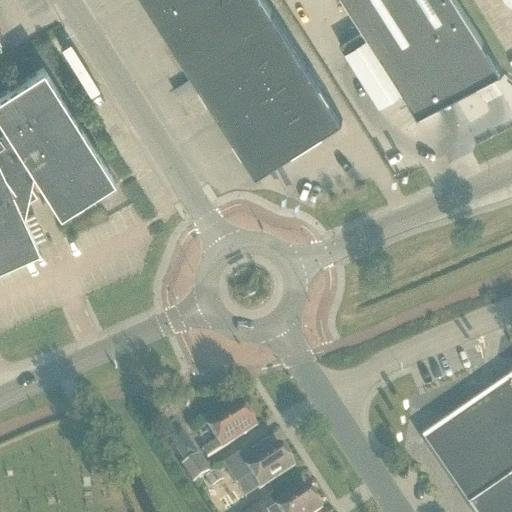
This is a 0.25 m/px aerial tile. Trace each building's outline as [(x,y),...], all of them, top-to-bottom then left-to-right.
[(145,0),(163,28),(206,0),(145,0)] [(342,120),(265,0),(206,0),(163,28),(258,177),(275,167),(273,163),(342,120)] [(344,0),(365,32),(341,47),(379,106),(402,91),(421,120),(504,76),(456,0),(344,0)] [(0,264),(38,247),(22,213),(26,198),(28,201),(36,196),(29,184),(32,170),(59,213),(113,178),(43,67),(0,94),(0,264)] [(511,511),(511,381),(490,396),(488,409),(474,407),(425,441),(415,439),(415,441),(424,442),(472,511),(511,511)] [(206,459),(254,428),(240,406),(206,428),(216,442),(201,451),(206,459)] [(179,429),(167,437),(176,449),(184,444),(185,437),(179,429)] [(258,490),(292,468),(278,446),(250,464),(243,453),(223,466),(236,486),(250,476),(258,490)] [(194,483),(209,473),(198,455),(183,465),(194,483)] [(217,471),(206,478),(211,486),(222,479),(217,471)] [(316,511),(320,510),(306,488),(281,504),(275,494),(247,511),(316,511)]
